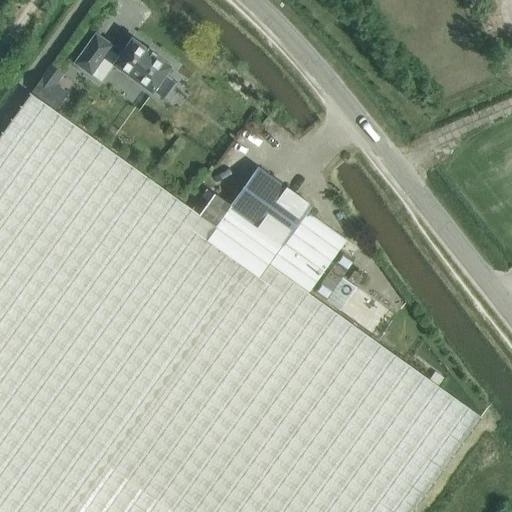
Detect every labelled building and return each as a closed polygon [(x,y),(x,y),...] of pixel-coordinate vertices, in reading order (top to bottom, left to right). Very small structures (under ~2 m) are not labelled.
[(151,51),(133,37),(120,56),(110,49),(113,45),(96,33),(75,62),(91,74),(100,61),(111,69),(114,64),(164,100),(177,82),(166,73),(172,65),(156,55),(157,54),(151,50),(151,51)] [(55,85),(43,76),(33,91),(57,108),(68,94),(55,85)] [(0,511),(411,511),(469,432),(480,416),(309,292),(346,239),(307,211),(311,205),(259,167),(231,206),(215,194),(200,214),(32,93),(0,137),(0,511)] [(326,299),(354,260),(343,252),(315,291),(326,299)] [(357,285),(363,276),(354,271),(348,279),(357,285)]
